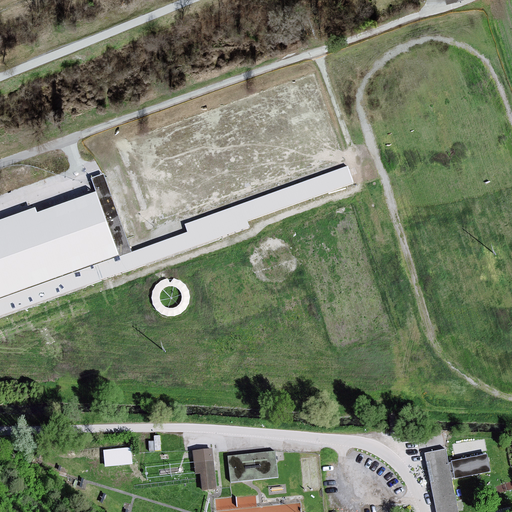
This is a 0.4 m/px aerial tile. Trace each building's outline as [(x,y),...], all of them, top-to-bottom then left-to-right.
[(0,302),(0,319),(250,230),(248,223),(354,186),(349,169),(184,227),(187,236),(133,255),(119,260),(0,302)] [(133,255),(105,176),(91,181),(96,195),(119,260),(133,255)] [(0,302),(119,260),(96,195),(0,229),(0,302)] [(431,440),(430,434),(421,436),(424,450),(442,447),(441,439),(431,440)] [(214,449),(192,451),(195,475),(201,474),(203,492),(208,492),(218,491),(214,449)] [(447,451),(426,455),(436,511),(458,511),(453,480),(491,473),(488,456),(449,463),(447,451)] [(277,453),(228,458),(231,483),(279,478),(277,453)]
